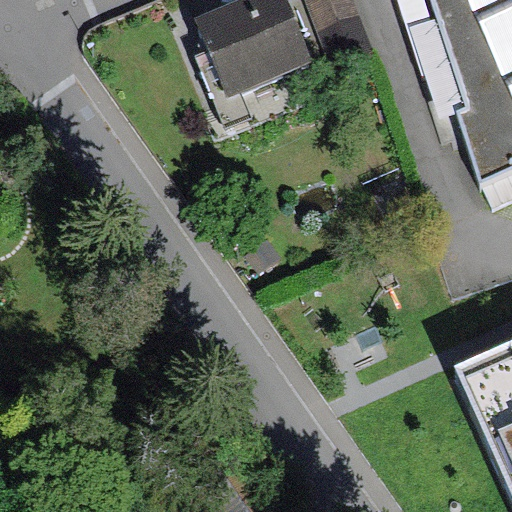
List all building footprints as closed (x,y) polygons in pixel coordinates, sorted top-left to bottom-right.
[(226,137),(253,126),(244,104),(315,74),(286,5),(283,0),(265,0),(194,30),(207,61),(196,66),(226,137)] [(353,0),(302,0),(331,77),(375,61),(353,0)] [(511,0),(427,0),(438,29),(469,119),(456,123),(480,194),(511,179),(511,0)] [(469,119),(438,29),(410,37),(440,128),(456,123),(469,119)] [(511,358),(456,383),(511,508),(511,358)] [(188,511),(266,511),(244,479),(227,486),(188,511)]
